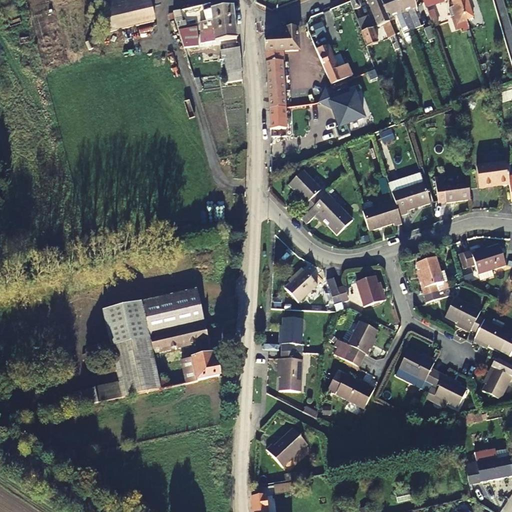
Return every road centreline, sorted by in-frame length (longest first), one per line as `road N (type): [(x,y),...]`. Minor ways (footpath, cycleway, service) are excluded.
road 1 (residential): [(254,202),(242,511)]
road 2 (residential): [(250,22),(254,202)]
road 3 (residential): [(254,202),(306,248),(340,263),(383,250)]
road 4 (residential): [(383,250),(470,224),(511,226)]
